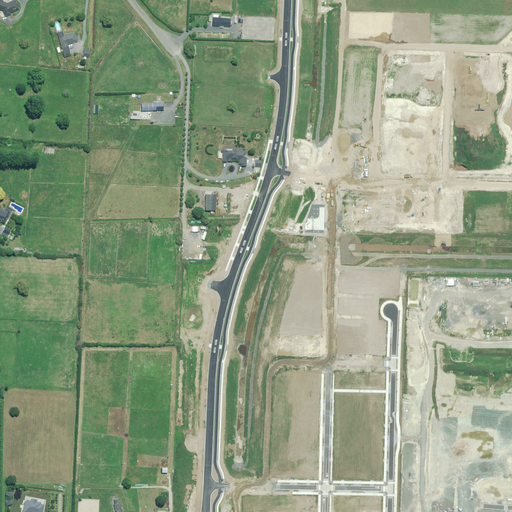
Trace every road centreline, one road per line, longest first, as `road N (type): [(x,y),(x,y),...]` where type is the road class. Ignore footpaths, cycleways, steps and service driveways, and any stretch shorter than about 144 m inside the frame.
road 1 (unknown): [(427,280),(423,511)]
road 2 (residential): [(207,485),(214,352),(227,289)]
road 3 (residential): [(331,179),(328,360)]
road 4 (residential): [(511,183),(331,179)]
road 5 (residential): [(328,360),(285,359),(270,367),(265,486)]
road 6 (residential): [(270,170),(282,113),(287,0)]
road 7 (residential): [(394,361),(391,488)]
road 8 (residential): [(328,360),(326,487)]
road 9 (residential): [(227,289),(270,170)]
